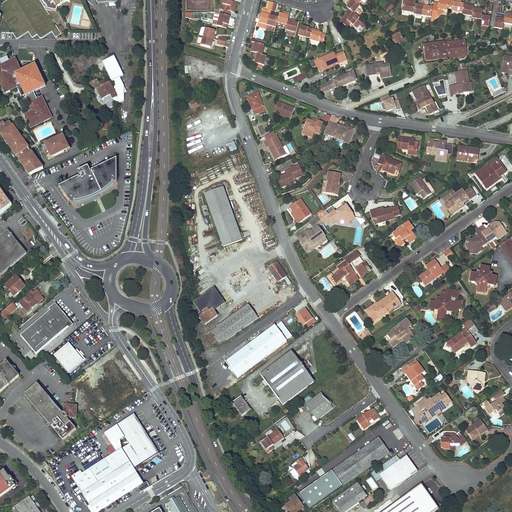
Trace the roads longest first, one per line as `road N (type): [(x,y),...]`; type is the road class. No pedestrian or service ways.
road 1 (residential): [(114,330),(191,455),(188,469),(120,511)]
road 2 (residential): [(231,68),(267,200),(310,289)]
road 3 (primary): [(255,511),(214,441),(168,300)]
road 4 (primary): [(135,307),(237,511)]
road 5 (residential): [(330,317),(511,188)]
road 6 (unknown): [(66,293),(18,340),(39,356),(81,315)]
road 7 (primary): [(151,0),(151,149)]
road 8 (unknown): [(330,317),(249,379),(251,396),(277,399)]
road 9 (residential): [(378,120),(511,140)]
road 10 (unclassified): [(310,289),(208,365)]
road 11 (residential): [(231,68),(343,111)]
